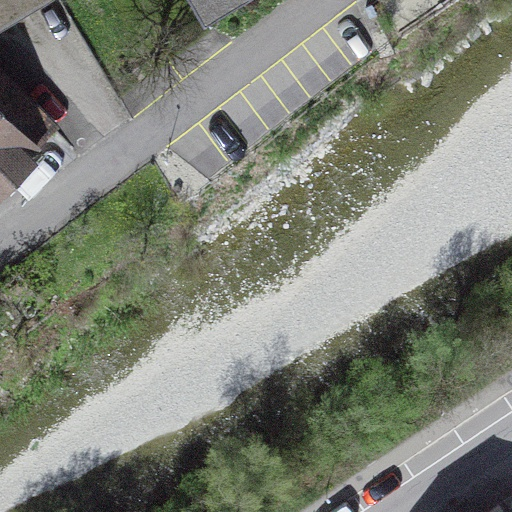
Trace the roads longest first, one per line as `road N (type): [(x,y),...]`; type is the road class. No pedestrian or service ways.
road 1 (residential): [(0,247),(328,0)]
road 2 (residential): [(364,511),(511,415)]
